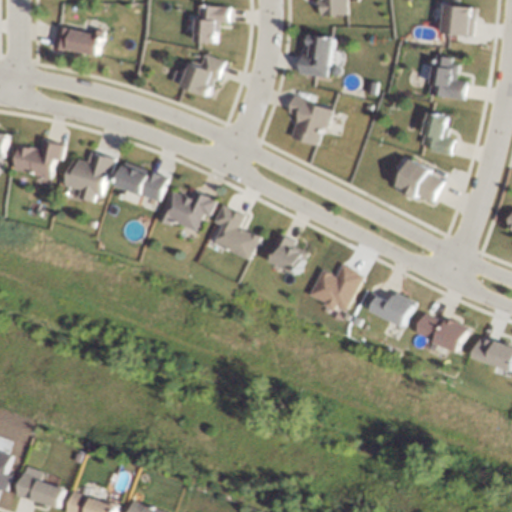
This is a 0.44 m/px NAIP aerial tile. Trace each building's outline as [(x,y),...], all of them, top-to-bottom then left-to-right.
[(346,0),(318,0),(319,15),(347,15),(346,0)] [(228,23),(228,6),(197,5),(195,41),(217,42),(218,22),(228,23)] [(442,34),(473,35),(475,6),(444,5),(442,34)] [(56,26),(53,48),(98,55),(102,34),(56,26)] [(301,73),(328,77),(333,37),(306,34),(301,73)] [(211,96),(222,59),(204,54),(201,64),(190,60),(181,87),(211,96)] [(466,81),(456,80),(458,64),(451,63),(451,57),(434,55),(429,94),(464,99),(466,81)] [(331,108),(293,97),(288,112),(298,115),(291,137),(320,145),(331,108)] [(450,155),(453,139),(445,137),(449,116),(427,112),(420,144),(429,146),(428,150),(450,155)] [(0,156),(6,157),(9,131),(0,130),(0,156)] [(65,144),(42,139),(41,148),(19,144),(14,170),(53,177),(56,159),(62,160),(65,144)] [(66,185),(81,190),(79,197),(95,201),(97,195),(104,196),(114,158),(92,152),(89,162),(73,158),(66,185)] [(397,186),(432,203),(443,180),(428,173),(431,169),(410,159),(397,186)] [(161,201),(169,176),(125,162),(117,186),(161,201)] [(198,231),(205,214),(211,216),(218,200),(197,191),(193,198),(172,190),(160,220),(172,225),(174,221),(198,231)] [(215,243),(252,260),(262,236),(242,227),(247,215),(223,204),(215,222),(223,226),(215,243)] [(297,240),(280,232),(274,247),(277,248),(271,262),(300,274),(310,251),(295,245),(297,240)] [(310,296),(337,309),(339,306),(349,311),(365,274),(343,264),(338,275),(323,268),(310,296)] [(417,301),(397,292),(393,302),(379,296),(372,311),(405,326),(417,301)] [(460,352),(470,328),(427,311),(417,334),(460,352)] [(511,355),(511,345),(481,336),(474,358),(508,369),(511,355)] [(13,455),(0,450),(0,488),(7,491),(12,475),(7,474),(13,455)] [(61,508),(67,488),(42,481),(45,472),(27,466),(18,495),(61,508)] [(116,511),(119,504),(72,492),(66,511),(116,511)] [(168,511),(133,501),(129,511),(168,511)]
